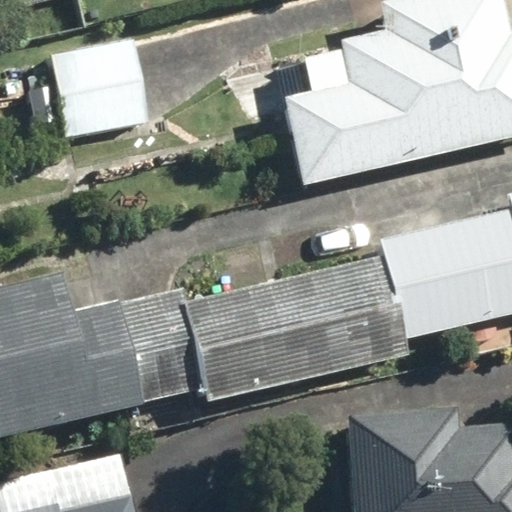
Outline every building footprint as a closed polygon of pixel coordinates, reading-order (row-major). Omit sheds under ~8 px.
[(0,0),(0,9),(1,15),(62,3),(61,0),(0,0)] [(408,0),(368,10),(375,42),(295,61),(304,97),(276,104),(298,194),(511,141),(511,35),(502,38),(492,0),(408,0)] [(145,118),(129,44),(43,62),(59,136),(145,118)] [(472,225),(466,197),(419,207),(425,234),(371,246),(375,268),(392,348),(511,322),(511,199),(494,203),(497,219),(472,225)] [(58,319),(49,279),(0,289),(0,441),(196,400),(198,409),(396,366),(392,348),(375,268),(184,309),(181,293),(58,319)] [(511,511),(511,455),(500,455),(500,439),(453,438),(453,418),(345,415),(342,511),(511,511)] [(127,511),(114,458),(0,485),(0,511),(127,511)]
